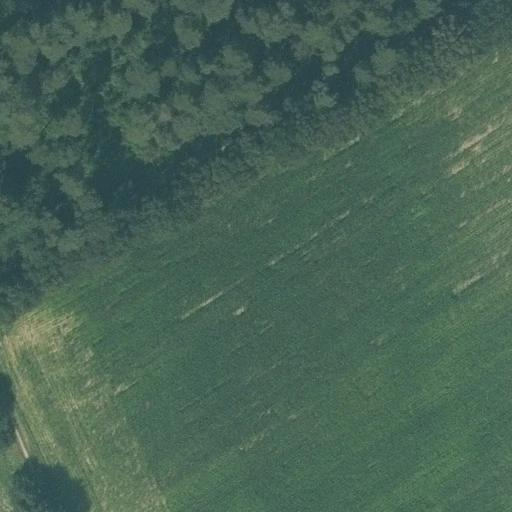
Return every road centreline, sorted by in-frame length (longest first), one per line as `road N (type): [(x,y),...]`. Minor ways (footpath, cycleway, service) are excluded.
road 1 (track): [(471,0),(0,275)]
road 2 (track): [(0,388),(54,511)]
